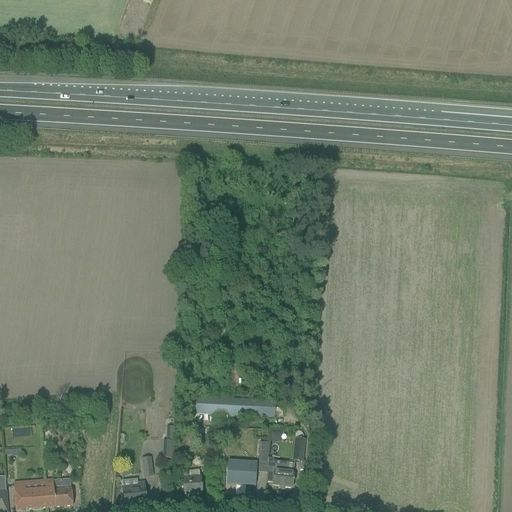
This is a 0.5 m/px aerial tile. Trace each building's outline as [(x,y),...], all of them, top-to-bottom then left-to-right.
[(265,354),(277,356),(279,338),(238,335),(237,353),(261,355),(261,354),(265,354)] [(193,397),(192,414),(274,418),(275,402),(269,401),(265,401),(238,400),(232,399),(206,398),(200,398),(193,397)] [(162,458),(173,458),(174,426),(166,426),(165,440),(162,440),(162,458)] [(55,437),(49,429),(44,433),(50,441),(55,437)] [(305,440),(294,439),(291,462),(302,463),(305,440)] [(258,461),(267,461),(268,459),(269,445),(259,445),(258,461)] [(152,477),(149,458),(141,459),(144,478),(152,477)] [(267,461),(266,483),(272,483),(272,485),(284,487),(284,488),(290,489),(290,487),(291,487),(292,480),(295,480),(295,474),(286,473),(287,463),(273,461),(273,460),(268,459),(267,461)] [(256,463),(227,461),(226,485),(254,487),(256,463)] [(201,494),(200,484),(199,478),(189,479),(188,472),(182,472),(184,496),(201,494)] [(15,511),(46,509),(44,481),(13,484),(15,511)] [(72,507),(71,497),(70,489),(53,490),(52,481),(44,481),(46,509),(72,507)] [(122,488),(122,493),(124,503),(145,501),(143,484),(136,485),(136,486),(122,488)]
